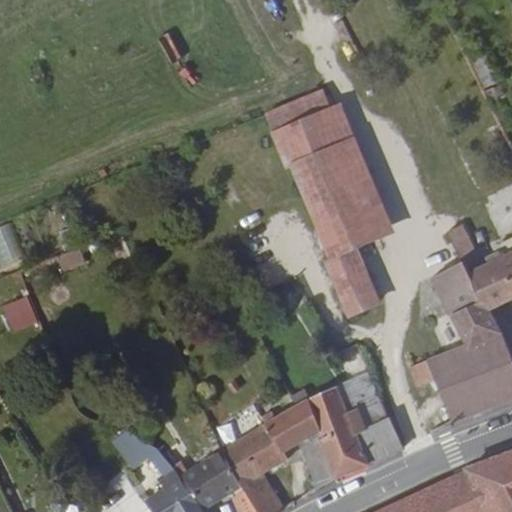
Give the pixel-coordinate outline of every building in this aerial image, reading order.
[(291,172),(345,149),(325,97),(265,120),(286,174),(291,172)] [(291,172),(329,264),(357,252),(401,234),(361,142),(345,149),(291,172)] [(12,223),(0,226),(0,268),(24,261),(12,223)] [(466,228),(449,237),(463,267),(479,299),(452,311),(449,313),(465,348),(496,335),(486,317),(490,314),(487,309),(511,296),(511,236),(511,237),(511,240),(511,251),(510,252),(507,249),(493,254),(496,260),(485,265),(466,228)] [(81,249),(57,257),(62,272),(86,264),(81,249)] [(357,252),(329,264),(324,267),(347,321),(380,307),(357,252)] [(479,299),(463,267),(437,279),(452,311),(479,299)] [(0,307),(0,309),(13,335),(38,323),(25,295),(0,307)] [(449,313),(411,329),(427,364),(465,348),(449,313)] [(465,348),(427,364),(438,388),(454,424),(511,393),(511,365),(496,335),(465,348)] [(416,397),(438,388),(427,364),(405,374),(416,397)] [(266,421),(226,453),(262,511),(279,511),(285,508),(265,474),(290,460),(286,451),(305,441),(328,483),(347,472),(404,449),(392,422),(369,431),(360,411),(349,415),(336,389),(310,401),(305,391),(290,397),(296,408),(276,417),(271,409),(262,413),(266,421)] [(369,431),(392,422),(381,397),(357,406),(360,411),(369,431)] [(432,445),(453,434),(447,423),(426,434),(432,445)] [(511,511),(511,449),(373,511),(511,511)] [(238,498),(246,511),(262,511),(226,453),(209,463),(181,480),(187,491),(193,488),(206,509),(240,489),(243,495),(238,498)] [(207,458),(202,461),(198,454),(173,468),(177,475),(178,476),(181,480),(209,463),(207,458)] [(207,511),(206,509),(193,488),(187,491),(181,480),(178,476),(166,482),(169,490),(149,501),(155,511),(207,511)]
